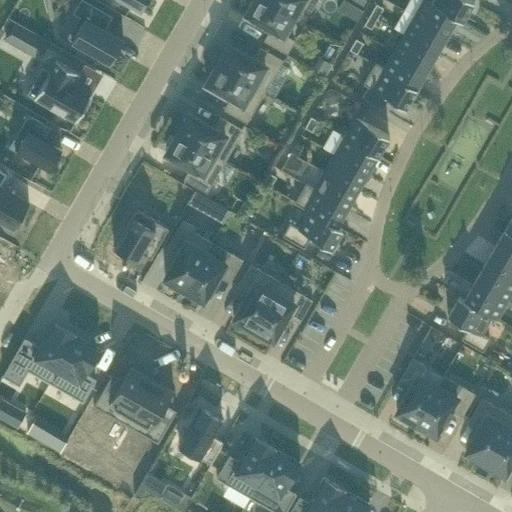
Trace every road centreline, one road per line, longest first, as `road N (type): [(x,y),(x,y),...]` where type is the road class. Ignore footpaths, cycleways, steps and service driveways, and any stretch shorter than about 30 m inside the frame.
road 1 (residential): [(201,0),(52,261)]
road 2 (residential): [(511,27),(453,76),(414,132),(381,209),(374,270)]
road 3 (residential): [(52,261),(297,405)]
road 4 (residential): [(404,290),(459,244),(511,169)]
road 5 (residential): [(374,270),(297,405)]
road 6 (residential): [(404,290),(329,423)]
road 7 (residential): [(329,423),(446,490)]
